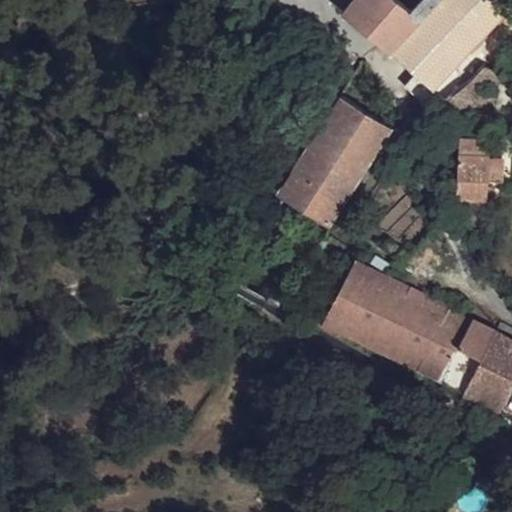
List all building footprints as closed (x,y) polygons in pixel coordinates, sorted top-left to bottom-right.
[(511,0),(351,0),(342,11),(410,72),(404,83),(428,106),(436,102),(456,91),(497,46),(483,28),(511,1),(511,0)] [(341,94),(278,192),(329,224),(391,126),(341,94)] [(451,94),(436,102),(448,119),(463,109),(451,94)] [(456,136),(455,196),(482,196),(484,139),(456,136)] [(356,258),(323,320),(411,364),(464,391),(496,329),(356,258)] [(511,337),(496,329),(464,391),(466,391),(488,403),(500,409),(511,384),(511,337)] [(488,403),(466,391),(461,401),(484,412),(488,403)]
